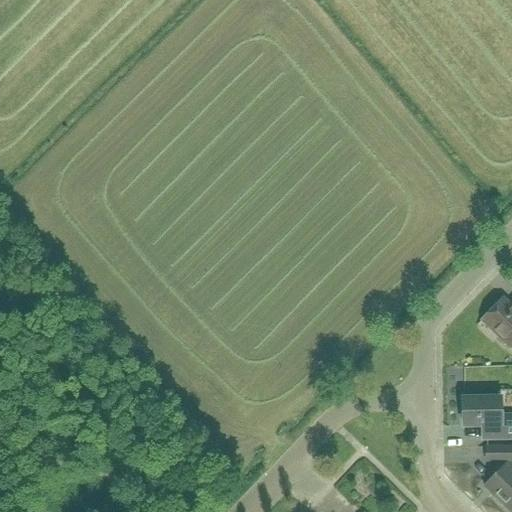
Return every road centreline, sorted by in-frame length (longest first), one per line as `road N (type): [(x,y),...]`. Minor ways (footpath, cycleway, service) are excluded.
road 1 (unclassified): [(252,511),(346,413),(424,403)]
road 2 (unclassified): [(424,403),(425,322),(511,233)]
